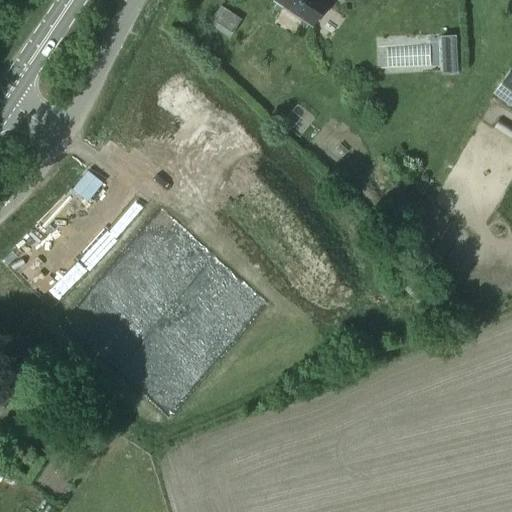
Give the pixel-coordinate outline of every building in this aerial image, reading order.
[(276,0),(275,2),(312,26),(329,0),(276,0)] [(230,39),(242,20),(220,7),(209,25),(230,39)] [(442,36),(444,74),(457,73),(456,35),(442,36)] [(511,73),(510,72),(494,94),(511,107),(511,73)] [(427,271),(417,262),(409,271),(407,269),(395,281),(411,297),(431,277),(426,272),(427,271)] [(0,395),(9,401),(16,391),(0,380),(0,395)] [(67,415),(74,408),(56,394),(49,401),(67,415)] [(0,414),(8,402),(0,396),(0,414)]
